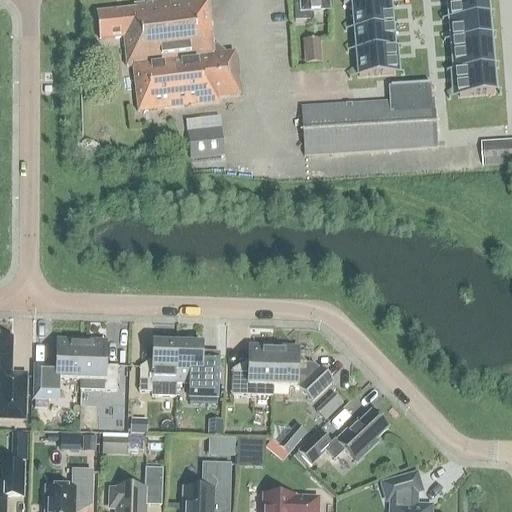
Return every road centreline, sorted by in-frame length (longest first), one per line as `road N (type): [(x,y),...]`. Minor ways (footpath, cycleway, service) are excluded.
road 1 (residential): [(24,308),(324,315),(464,454),(511,456)]
road 2 (residential): [(24,308),(27,0)]
